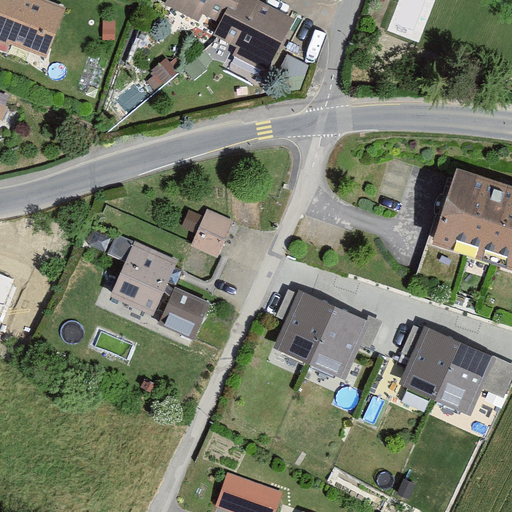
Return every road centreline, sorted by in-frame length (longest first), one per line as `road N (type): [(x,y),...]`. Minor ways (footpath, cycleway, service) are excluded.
road 1 (residential): [(160,511),(308,184),(317,117)]
road 2 (tertiary): [(317,117),(0,195)]
road 3 (tertiary): [(511,120),(404,109),(317,117)]
road 4 (residential): [(317,117),(357,0)]
